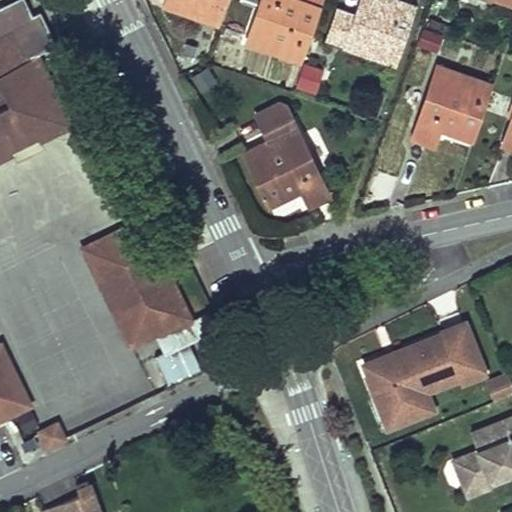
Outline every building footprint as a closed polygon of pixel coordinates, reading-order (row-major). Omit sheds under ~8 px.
[(0,157),(12,152),(9,146),(37,132),(40,138),(69,124),(34,56),(56,45),(39,11),(31,15),(24,0),(12,0),(0,6),(0,157)] [(226,0),(153,0),(219,23),(226,0)] [(260,0),(246,41),(301,60),(322,0),(260,0)] [(362,0),(346,46),(395,64),(415,7),(400,2),(400,4),(388,0),(362,0)] [(295,88),(318,94),(323,69),(301,64),(295,88)] [(435,66),(418,113),(419,113),(410,139),(430,146),(437,128),(471,140),(490,86),(435,66)] [(328,195),(284,103),(278,101),(255,112),(268,139),(243,151),(268,203),(300,187),(309,204),(328,195)] [(511,114),(510,120),(511,120),(502,145),(511,149),(511,114)] [(9,146),(12,152),(40,138),(37,132),(9,146)] [(83,248),(111,305),(179,275),(149,214),(83,248)] [(111,305),(130,345),(156,332),(196,312),(179,275),(111,305)] [(156,332),(167,356),(209,337),(196,312),(156,332)] [(414,343),(391,353),(397,367),(390,370),(388,364),(364,374),(381,414),(415,401),(417,395),(426,391),(457,379),(459,383),(484,373),(463,322),(438,332),(439,334),(414,343)] [(155,361),(168,385),(219,358),(209,337),(167,356),(155,361)] [(397,367),(391,353),(361,365),(364,374),(388,364),(390,370),(397,367)] [(21,417),(13,401),(19,398),(1,362),(0,362),(0,424),(15,419),(21,417)] [(511,392),(511,380),(509,373),(489,381),(496,399),(511,392)] [(385,426),(432,407),(426,391),(417,395),(415,401),(381,414),(385,426)] [(27,414),(19,398),(13,401),(21,417),(27,414)] [(511,415),(470,432),(477,449),(453,459),(464,486),(482,479),(488,481),(492,480),(499,477),(505,467),(511,464),(511,466),(511,415)] [(57,420),(35,433),(36,437),(42,451),(67,437),(57,420)] [(505,467),(499,477),(511,471),(511,466),(511,464),(505,467)] [(464,486),(467,495),(490,486),(492,480),(488,481),(482,479),(464,486)] [(60,503),(44,509),(44,511),(99,511),(88,481),(76,485),(80,495),(60,503)]
